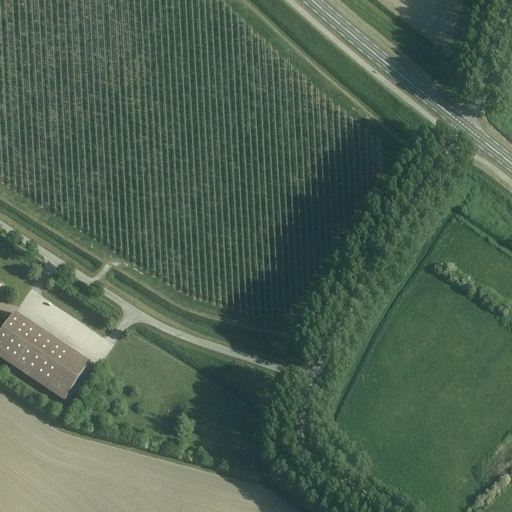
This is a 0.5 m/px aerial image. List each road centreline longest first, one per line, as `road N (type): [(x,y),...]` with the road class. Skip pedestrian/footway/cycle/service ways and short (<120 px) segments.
road 1 (unclassified): [(311,379),(137,314),(0,224)]
road 2 (unclassified): [(311,379),(463,125)]
road 3 (secondary): [(463,125),(310,0)]
road 4 (unclassified): [(353,511),(301,445),(311,379)]
road 5 (unclassified): [(463,125),(508,0)]
